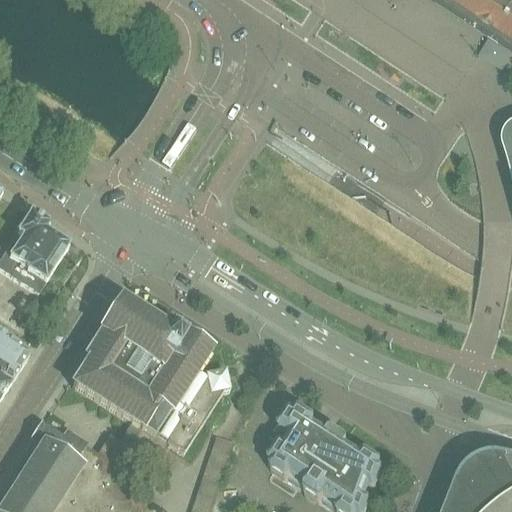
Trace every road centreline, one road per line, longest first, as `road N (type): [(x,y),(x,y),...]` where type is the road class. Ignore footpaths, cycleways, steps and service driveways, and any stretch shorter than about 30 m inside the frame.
road 1 (tertiary): [(460,393),(365,356),(154,235)]
road 2 (tertiary): [(137,246),(255,326),(408,406)]
road 3 (unclassified): [(0,445),(116,257)]
road 4 (residential): [(268,96),(400,181),(427,171),(425,142)]
road 5 (tertiary): [(232,42),(213,85),(121,221)]
road 6 (tertiary): [(154,235),(250,84)]
road 7 (residential): [(460,393),(487,317),(498,221)]
road 8 (residential): [(425,142),(480,118),(498,221)]
road 9 (residential): [(425,142),(294,56)]
road 10 (tertiary): [(121,221),(0,152)]
